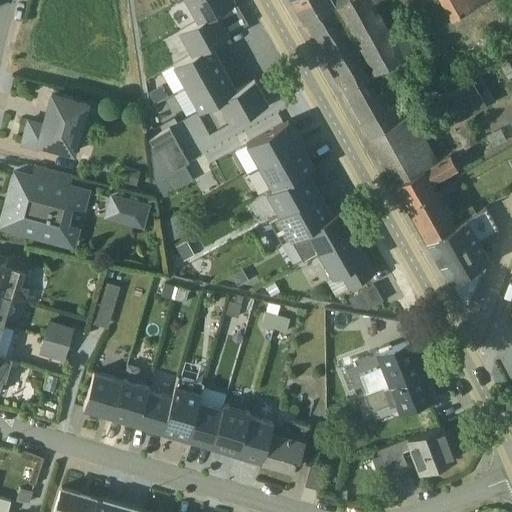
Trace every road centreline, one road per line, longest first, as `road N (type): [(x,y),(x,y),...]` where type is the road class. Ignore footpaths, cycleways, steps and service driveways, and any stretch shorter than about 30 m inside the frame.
road 1 (tertiary): [(511,453),(468,359),(266,0)]
road 2 (residential): [(0,423),(316,511)]
road 3 (residential): [(399,511),(511,469)]
